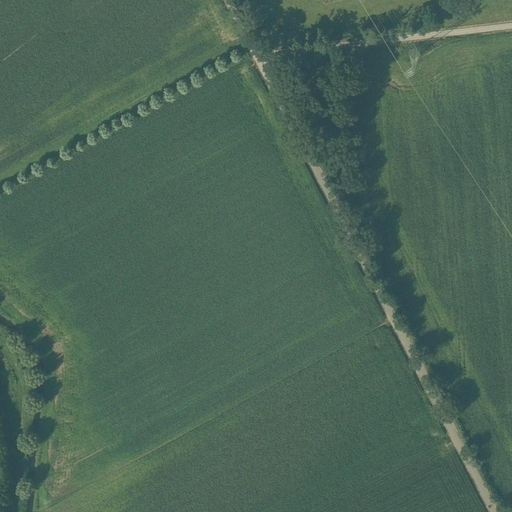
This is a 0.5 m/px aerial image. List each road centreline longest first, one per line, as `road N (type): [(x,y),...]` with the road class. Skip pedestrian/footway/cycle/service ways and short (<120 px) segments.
road 1 (unclassified): [(258,58),(493,511)]
road 2 (unclassified): [(258,58),(511,25)]
